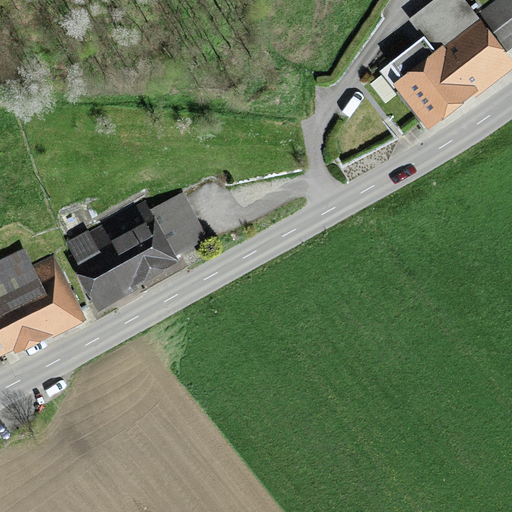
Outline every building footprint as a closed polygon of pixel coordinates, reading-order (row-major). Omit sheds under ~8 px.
[(511,49),(511,0),(494,0),(475,15),(463,0),(435,0),(408,21),(423,41),(388,67),(390,70),(381,76),(390,89),(392,87),(429,136),(511,73),(511,65),(504,55),(511,49)] [(77,261),(72,253),(69,255),(97,308),(138,286),(136,281),(182,257),(179,251),(207,236),(182,191),(149,208),(146,201),(90,231),(100,249),(77,261)] [(68,228),(78,224),(73,213),(64,217),(68,228)] [(89,229),(66,241),(72,253),(77,261),(100,249),(90,231),(89,229)] [(0,352),(12,347),(15,352),(85,317),(54,254),(33,265),(24,247),(0,258),(0,352)]
